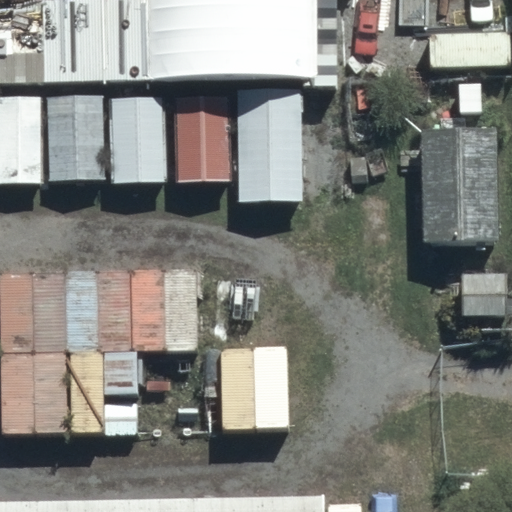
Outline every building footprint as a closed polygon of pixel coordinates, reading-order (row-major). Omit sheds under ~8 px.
[(0,0),(0,56),(48,56),(47,0),(0,0)] [(352,0),(352,69),(496,67),(495,0),(352,0)] [(303,87),(240,87),(240,203),(305,203),(305,194),(315,194),(315,134),(303,134),(303,87)] [(178,96),(179,183),(229,183),(228,95),(178,96)] [(0,96),(0,184),(43,184),(43,97),(0,96)] [(49,97),(49,180),(106,180),(105,96),(49,97)] [(111,96),(111,184),(167,183),(167,96),(111,96)] [(501,128),(426,129),(427,246),(478,246),(478,251),(489,250),(489,245),(502,245),(501,128)] [(510,271),(463,272),(464,316),(511,315),(510,271)] [(200,349),(78,350),(79,451),(201,450),(200,349)] [(327,511),(327,493),(0,501),(0,511),(327,511)]
